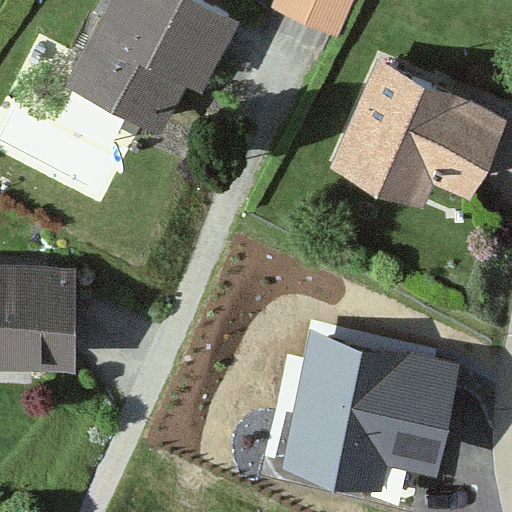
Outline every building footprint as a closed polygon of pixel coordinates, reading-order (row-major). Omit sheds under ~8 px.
[(196,90),(234,13),(207,0),(98,0),(58,85),(155,132),(179,82),(196,90)] [(342,33),(355,0),(273,0),(272,5),(342,33)] [(378,57),(334,162),(421,198),(429,179),(471,197),(507,111),(378,57)] [(0,360),(75,360),(75,257),(0,257),(0,360)] [(436,476),(459,364),(327,337),(298,476),(383,494),(389,466),(436,476)]
